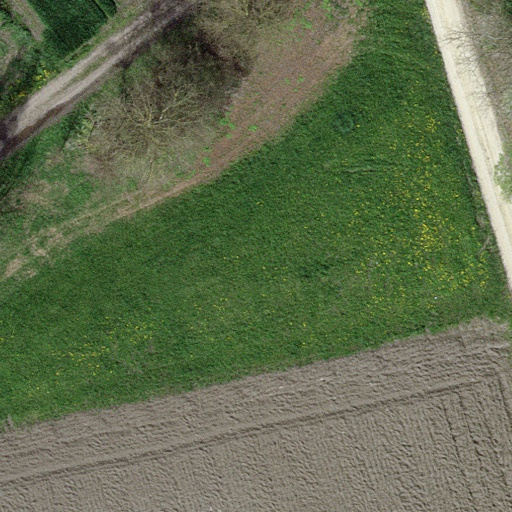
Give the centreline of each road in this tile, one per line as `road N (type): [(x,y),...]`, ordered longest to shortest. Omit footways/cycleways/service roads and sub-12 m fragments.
road 1 (track): [(0,235),(287,0)]
road 2 (track): [(413,0),(511,307)]
